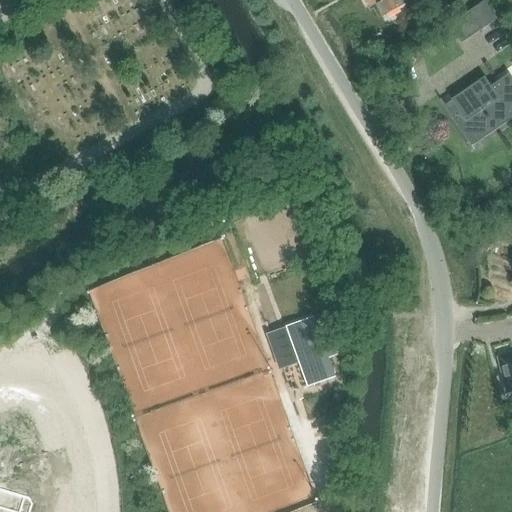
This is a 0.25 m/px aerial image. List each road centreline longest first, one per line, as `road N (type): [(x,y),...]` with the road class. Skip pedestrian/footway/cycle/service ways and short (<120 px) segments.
road 1 (unclassified): [(431,511),(446,336),(438,266),(416,212),(289,0)]
road 2 (residential): [(0,376),(33,375),(74,404),(89,467),(86,511)]
